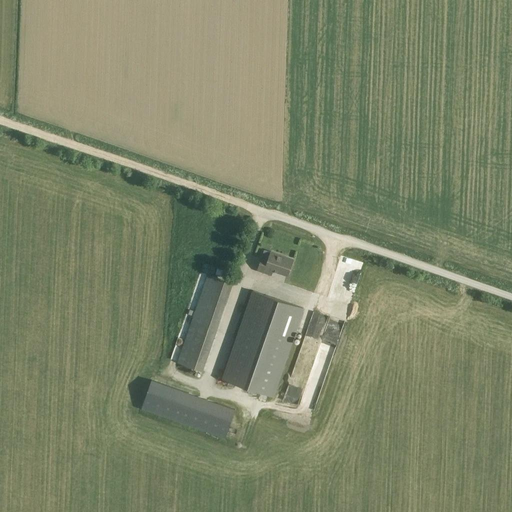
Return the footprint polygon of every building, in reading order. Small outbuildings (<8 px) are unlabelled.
[(294,259),(271,252),(267,262),(261,260),(257,271),(271,275),(274,269),(288,274),(294,259)] [(355,275),(359,264),(352,262),(349,273),(355,275)] [(232,284),(207,276),(177,362),(202,371),(232,284)] [(303,307),(253,290),(222,379),(273,396),(303,307)] [(284,400),(300,405),(316,357),(330,361),(343,319),(325,314),(324,317),(312,313),(284,400)] [(159,415),(230,436),(239,405),(154,380),(146,406),(161,410),(159,415)]
